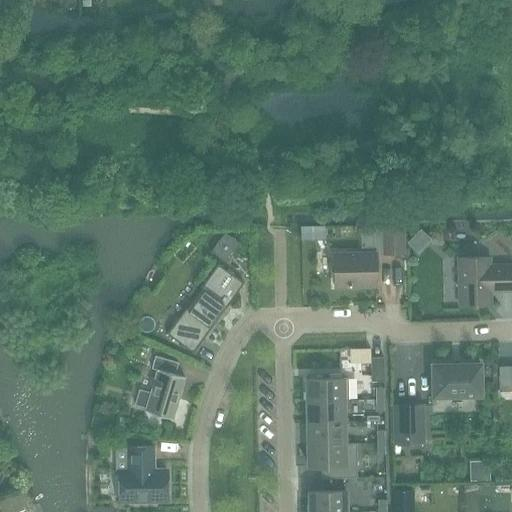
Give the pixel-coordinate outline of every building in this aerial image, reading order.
[(376,285),(376,253),(404,252),(403,227),(362,228),(362,252),(334,253),(335,286),(376,285)] [(420,229),(407,242),(417,253),(431,239),(420,229)] [(225,232),(210,252),(226,263),(240,243),(225,232)] [(459,257),(460,304),(491,304),(491,291),(511,290),(511,264),(490,265),(490,257),(459,257)] [(193,351),(243,282),(219,264),(168,333),(193,351)] [(145,411),(172,419),(184,377),(175,374),(178,362),(155,356),(152,368),(157,370),(151,393),(139,389),(135,404),(146,407),(145,411)] [(384,357),(371,357),(371,358),(372,381),(384,381),(384,357)] [(433,397),(481,395),(480,363),(432,365),(433,397)] [(511,367),(499,367),(499,391),(511,390),(511,386),(511,367)] [(306,378),(307,400),(344,399),(348,399),(348,377),(342,377),(342,373),(329,374),(329,377),(306,378)] [(385,387),(376,387),(376,399),(385,399),(385,387)] [(307,400),(307,422),(344,421),(344,399),(307,400)] [(385,399),(376,399),(377,412),(385,411),(385,399)] [(95,403),(91,427),(110,430),(114,406),(102,404),(95,403)] [(395,406),(396,442),(422,442),(421,405),(395,406)] [(307,422),(308,444),(345,443),(344,421),(307,422)] [(386,430),(377,430),(378,443),(386,442),(386,430)] [(386,442),(378,443),(378,455),(386,454),(386,442)] [(346,465),(345,443),(308,444),(308,466),(346,465)] [(119,502),(167,501),(167,469),(152,469),(152,463),(154,463),(154,446),(128,446),(128,470),(119,470),(119,502)] [(470,461),(471,480),(491,480),(491,461),(470,461)] [(309,491),(309,511),(341,511),(346,511),(345,490),(309,491)] [(413,511),(414,490),(393,490),(393,511),(413,511)] [(18,494),(0,500),(0,506),(2,511),(23,511),(24,511),(18,494)] [(387,499),(379,500),(379,511),(387,511),(387,499)]
